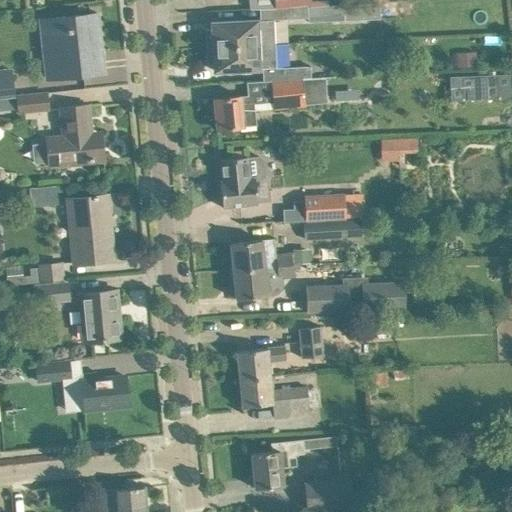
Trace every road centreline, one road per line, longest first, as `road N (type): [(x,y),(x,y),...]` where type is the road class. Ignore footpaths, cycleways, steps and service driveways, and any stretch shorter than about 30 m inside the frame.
road 1 (tertiary): [(188,456),(144,0)]
road 2 (residential): [(0,475),(188,456)]
